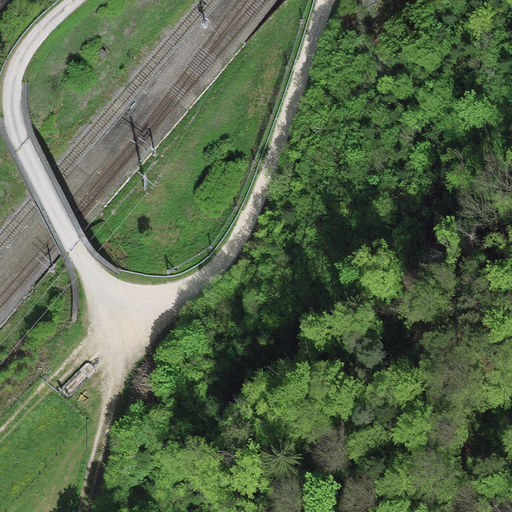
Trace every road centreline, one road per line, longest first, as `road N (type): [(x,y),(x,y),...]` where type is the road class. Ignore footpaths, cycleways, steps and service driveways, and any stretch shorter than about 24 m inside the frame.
road 1 (unclassified): [(192,289),(234,246),(259,196),(326,0)]
road 2 (track): [(116,306),(0,437)]
road 3 (residential): [(21,144),(10,105),(15,72),(41,29),(75,0)]
road 4 (unclassified): [(138,332),(96,478)]
